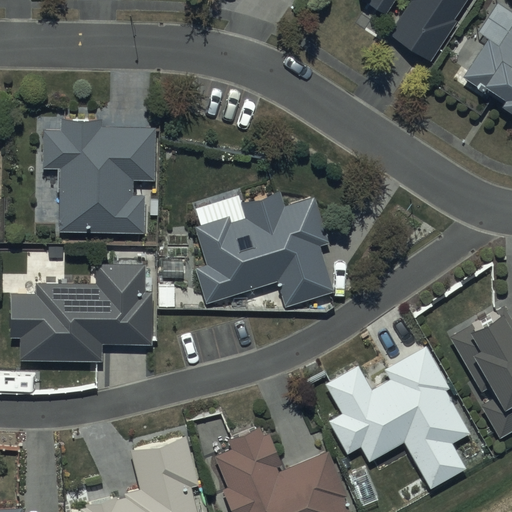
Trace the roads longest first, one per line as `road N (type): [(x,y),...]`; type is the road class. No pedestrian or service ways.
road 1 (residential): [(488,205),(436,259),(292,353),(112,405),(0,414)]
road 2 (residential): [(488,205),(263,66),(189,46),(0,40)]
